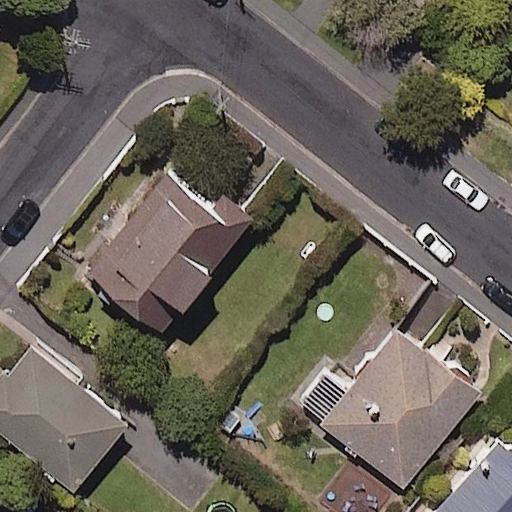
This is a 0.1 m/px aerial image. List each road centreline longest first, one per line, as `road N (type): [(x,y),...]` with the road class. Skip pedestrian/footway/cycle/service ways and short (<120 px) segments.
road 1 (residential): [(511,262),(176,0)]
road 2 (residential): [(159,0),(0,202)]
